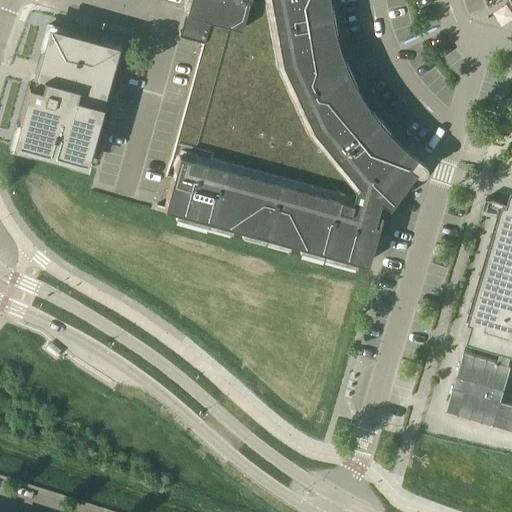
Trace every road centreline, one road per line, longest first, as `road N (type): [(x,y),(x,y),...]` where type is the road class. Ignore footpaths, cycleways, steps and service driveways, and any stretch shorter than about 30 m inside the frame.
road 1 (tertiary): [(339,500),(276,463),(126,342),(0,273)]
road 2 (unclassified): [(455,130),(339,500)]
road 3 (tertiary): [(0,306),(75,339),(142,383),(312,511)]
